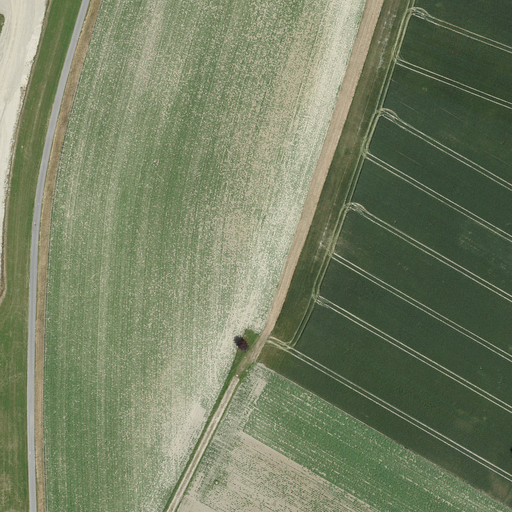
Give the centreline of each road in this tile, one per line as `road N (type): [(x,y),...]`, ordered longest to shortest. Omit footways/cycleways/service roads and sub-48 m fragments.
road 1 (unclassified): [(87,0),(37,214),(29,368),(34,511)]
road 2 (track): [(235,378),(170,511)]
